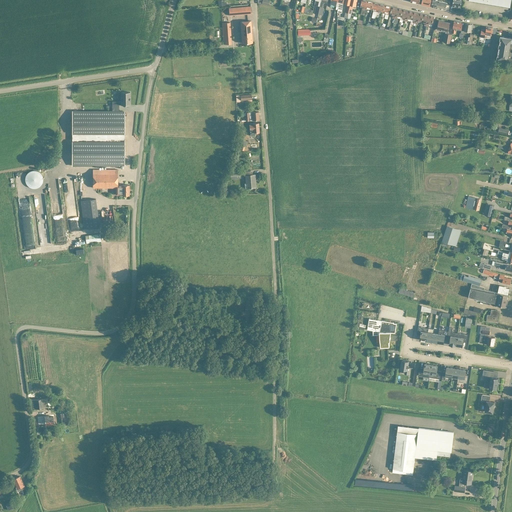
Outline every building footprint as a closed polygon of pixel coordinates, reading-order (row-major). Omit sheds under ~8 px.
[(320,7),(318,14),(322,15),(324,8),(322,7),(323,2),(327,3),(328,0),(321,0),(320,7)] [(351,0),(348,13),(351,14),(353,6),(356,7),(357,0),(351,0)] [(445,10),(447,3),(442,2),(442,0),(438,0),(437,8),(445,10)] [(364,13),(364,14),(367,14),(368,8),(371,9),(372,9),(374,2),(373,2),(367,1),(364,13)] [(379,3),(376,16),(378,17),(380,11),(383,12),(384,12),(385,5),(384,5),(379,3)] [(251,7),(229,8),(230,15),(251,14),(251,7)] [(395,18),(394,22),(397,23),(398,19),(397,19),(397,16),(401,16),(402,9),(397,8),(395,18)] [(432,24),(434,17),(429,16),(426,26),(426,29),(428,30),(429,23),(432,24)] [(251,21),(240,22),(242,43),(252,43),(251,21)] [(448,31),(450,23),(439,21),(437,29),(446,31),(445,33),(444,42),(450,43),(451,41),(452,34),(448,34),(449,32),(448,31)] [(464,31),(465,24),(462,23),(463,23),(454,21),(452,33),(455,34),(456,31),(455,31),(455,29),(461,30),(464,31)] [(231,41),(230,23),(222,23),(223,41),(231,41)] [(491,38),(493,28),(486,27),(486,29),(481,29),(480,37),(491,38)] [(511,38),(501,36),(497,59),(508,61),(509,57),(510,57),(510,58),(511,58),(511,38)] [(125,134),(125,112),(119,112),(119,105),(130,105),(130,92),(121,92),(121,102),(112,102),(112,112),(72,111),(72,134),(72,141),(72,165),(124,165),(125,141),(124,141),(124,134),(125,134)] [(252,112),(246,113),(246,121),(253,121),(253,120),(259,120),(258,112),(252,112)] [(258,123),(250,124),(251,135),(255,135),(255,132),(259,132),(258,123)] [(93,188),(116,188),(116,195),(122,195),(129,195),(129,185),(118,185),(118,170),(93,170),(93,188)] [(42,177),(42,176),(42,175),(41,175),(41,174),(40,173),(39,173),(39,172),(38,172),(38,171),(37,171),(36,171),(35,171),(34,171),(33,171),(32,171),(31,171),(30,172),(29,172),(28,173),(27,174),(27,175),(26,175),(26,176),(26,177),(25,177),(25,178),(25,179),(25,180),(25,181),(25,182),(26,182),(26,183),(26,184),(27,185),(28,186),(28,187),(29,187),(30,187),(31,188),(32,188),(33,189),(34,189),(35,188),(36,188),(37,188),(38,188),(39,187),(40,186),(41,186),(41,185),(42,184),(42,183),(42,182),(43,181),(43,180),(43,179),(43,178),(43,177),(42,177)] [(241,179),(240,171),(230,172),(231,179),(241,179)] [(244,176),(246,176),(246,183),(245,184),(245,188),(256,187),(255,174),(252,175),(252,171),(244,172),(244,176)] [(96,199),(81,201),(84,229),(99,227),(96,199)] [(485,208),(484,215),(491,216),(493,210),(494,206),(486,204),(485,208)] [(58,215),(60,244),(69,244),(67,214),(58,215)] [(453,245),(458,229),(447,226),(442,242),(453,245)] [(100,234),(85,236),(86,243),(101,241),(100,234)] [(502,241),(501,247),(510,250),(511,250),(511,242),(511,243),(502,241)] [(511,262),(511,257),(498,254),(497,254),(496,257),(507,259),(507,261),(511,262)] [(504,269),(511,270),(511,265),(506,264),(506,263),(495,261),(494,265),(505,268),(504,269)] [(504,277),(504,276),(504,274),(500,273),(499,274),(484,269),(483,273),(494,276),(493,277),(498,279),(498,281),(510,284),(511,278),(504,277)] [(479,286),(481,280),(468,276),(468,277),(461,275),(460,280),(469,283),(472,283),(479,286)] [(505,307),(508,295),(508,294),(498,292),(484,289),(484,287),(479,286),(472,283),(468,297),(490,303),(490,304),(497,306),(497,305),(505,307)] [(508,294),(509,291),(509,288),(504,287),(504,286),(499,285),(498,292),(508,294)] [(400,288),(399,293),(413,297),(415,293),(400,288)] [(465,309),(464,310),(463,314),(475,318),(476,312),(465,309)] [(487,320),(498,322),(499,311),(492,310),(491,315),(488,315),(487,320)] [(369,318),(367,329),(373,330),(373,335),(380,335),(379,331),(385,332),(391,333),(395,333),(397,323),(394,323),(394,322),(382,321),(369,318)] [(426,341),(429,328),(418,326),(417,334),(421,335),(420,340),(426,341)] [(495,337),(488,336),(488,334),(489,334),(489,331),(484,330),(485,327),(481,326),(480,333),(481,333),(485,334),(483,343),(487,344),(493,345),(495,337)] [(449,331),(447,339),(450,339),(449,344),(456,345),(458,333),(451,332),(452,329),(449,328),(449,331)] [(449,331),(439,330),(437,342),(444,343),(444,339),(447,339),(449,331)] [(390,338),(391,334),(391,333),(385,332),(379,331),(380,347),(389,346),(389,342),(390,342),(391,338),(390,338)] [(468,334),(458,333),(456,345),(462,346),(463,342),(467,342),(468,334)] [(405,373),(409,374),(410,367),(408,367),(409,361),(402,360),(401,369),(406,369),(405,373)] [(429,377),(431,364),(425,363),(424,368),(419,368),(418,375),(429,377)] [(438,365),(431,364),(429,377),(440,379),(442,371),(437,370),(438,365)] [(452,377),(453,368),(447,367),(446,372),(443,371),(442,379),(445,380),(446,376),(452,377)] [(466,370),(459,369),(458,378),(457,382),(467,383),(468,375),(465,375),(466,370)] [(484,370),(483,376),(487,376),(487,377),(487,380),(490,381),(489,388),(497,389),(498,378),(497,378),(492,377),(493,371),(484,370)] [(482,394),(482,400),(487,401),(485,412),(493,413),(495,402),(489,401),(490,396),(482,394)] [(42,399),(31,400),(32,410),(43,408),(42,399)] [(44,416),(37,417),(38,425),(45,424),(55,423),(54,415),(48,416),(48,414),(44,415),(44,416)] [(453,432),(419,428),(418,434),(398,431),(393,468),(413,471),(415,457),(432,459),(436,460),(436,455),(450,457),(450,452),(451,452),(453,432)] [(472,471),(465,470),(464,478),(460,478),(459,486),(455,486),(454,491),(464,492),(465,487),(464,487),(465,483),(471,484),(472,471)] [(24,486),(20,476),(13,479),(17,489),(21,487),(22,490),(25,488),(24,486)] [(9,505),(13,511),(21,508),(17,500),(9,505)]
